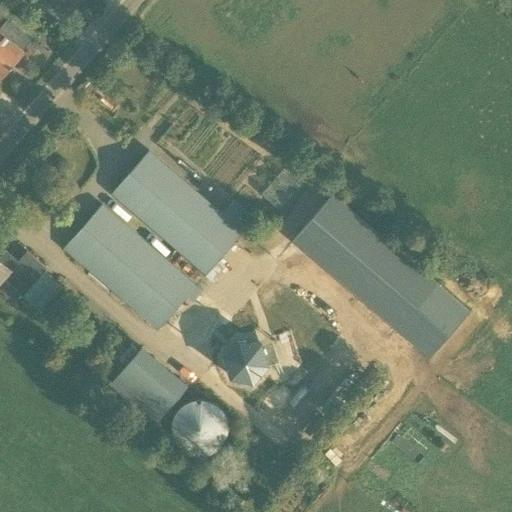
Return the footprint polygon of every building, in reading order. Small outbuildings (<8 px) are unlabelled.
[(0,80),(25,52),(0,30),(0,80)] [(112,193),(205,275),(253,218),(233,201),(221,215),(149,151),(112,193)] [(407,331),(448,282),(338,189),(297,237),(407,331)] [(64,247),(158,329),(194,287),(101,205),(64,247)] [(47,268),(31,254),(22,264),(6,250),(0,257),(0,282),(2,280),(22,297),(47,268)] [(223,356),(231,379),(254,383),(269,365),(262,342),(239,338),(223,356)] [(120,374),(162,419),(194,389),(152,344),(120,374)] [(110,380),(103,373),(97,379),(105,386),(110,380)] [(171,428),(214,456),(238,418),(196,390),(171,428)]
